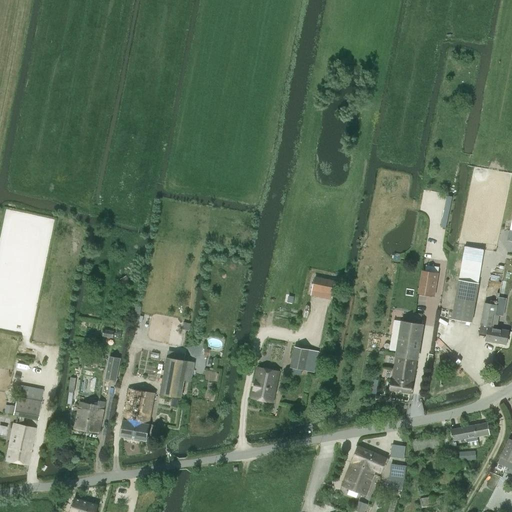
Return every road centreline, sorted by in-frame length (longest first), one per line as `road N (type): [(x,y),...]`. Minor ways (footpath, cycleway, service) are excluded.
road 1 (unclassified): [(171,464),(417,418),(511,384)]
road 2 (unclassified): [(171,464),(0,488)]
